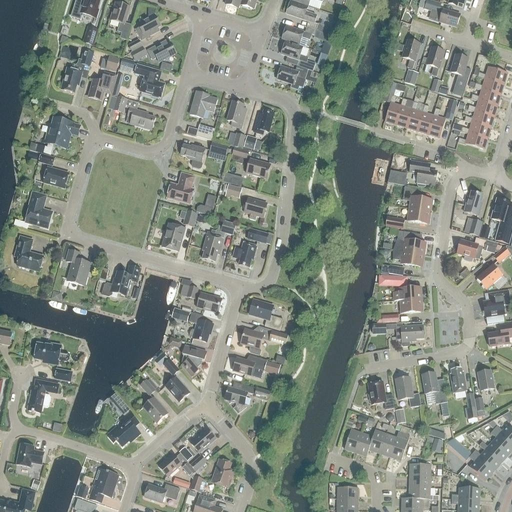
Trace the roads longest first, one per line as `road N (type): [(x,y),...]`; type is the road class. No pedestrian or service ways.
road 1 (residential): [(467,169),(452,182),(438,266),(439,279),(465,302),(469,344),(457,354),(363,370),(348,409)]
road 2 (residential): [(239,285),(70,232),(97,141)]
road 3 (residential): [(265,286),(280,261),(293,106),(246,90)]
road 4 (residential): [(97,141),(157,149),(168,138),(186,74)]
road 5 (residential): [(208,407),(239,285)]
road 6 (residential): [(133,466),(18,428)]
road 7 (residential): [(241,511),(251,459),(208,407)]
